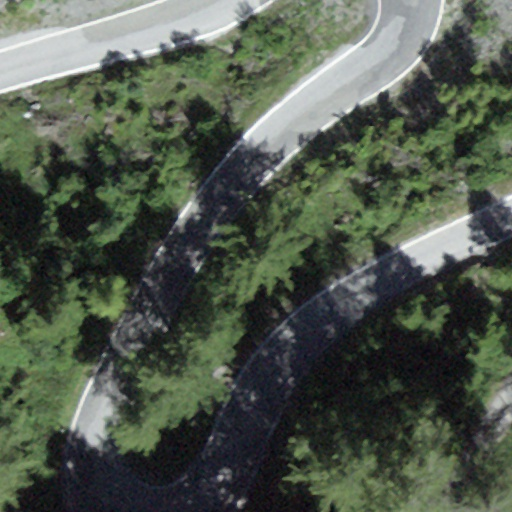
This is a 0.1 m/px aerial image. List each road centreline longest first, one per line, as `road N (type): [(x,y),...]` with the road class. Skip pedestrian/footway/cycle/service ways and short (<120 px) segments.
road 1 (tertiary): [(408,0),(387,51),(250,163),(159,292),(96,418),(93,477),(109,511)]
road 2 (tertiary): [(196,511),(218,488),(266,381),(299,340),(387,280),(511,216)]
road 3 (tertiary): [(0,70),(160,27),(220,0)]
road 4 (residential): [(511,393),(474,453),(452,511)]
